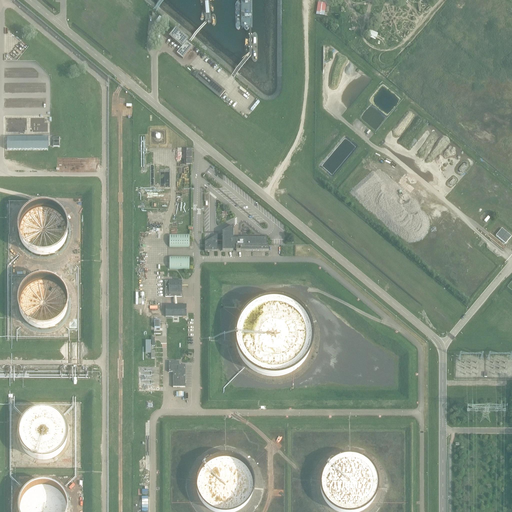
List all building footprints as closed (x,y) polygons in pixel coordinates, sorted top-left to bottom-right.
[(318,3),(316,15),(325,16),(326,4),(318,3)] [(170,36),(169,37),(169,38),(170,37),(173,39),(172,40),(175,43),(181,48),(176,54),(183,59),(188,53),(190,50),(193,47),(186,42),(188,40),(185,38),(181,35),(180,37),(174,31),(170,36)] [(336,55),(324,55),(324,64),(336,63),(336,55)] [(200,71),(195,77),(220,98),(225,92),(200,71)] [(48,138),(7,138),(7,149),(48,150),(48,138)] [(62,248),(67,241),(70,233),(70,224),(66,216),(61,210),(53,206),(44,204),(36,206),(29,209),(23,215),(20,223),(19,231),(20,239),(25,246),(31,252),(38,255),(47,255),(55,253),(62,248)] [(267,239),(238,239),(238,240),(236,240),(236,239),(236,238),(235,238),(235,239),(234,239),(234,240),(232,240),(232,237),(233,237),(233,226),(222,232),(222,251),(233,251),(233,249),(236,249),(236,252),(240,252),(240,251),(269,251),(269,247),(268,247),(268,245),(267,245),(267,239)] [(496,236),(505,244),(511,237),(502,229),(496,236)] [(190,234),(170,234),(170,248),(190,248),(190,234)] [(217,235),(208,241),(205,243),(205,251),(217,251),(217,235)] [(190,256),(170,257),(170,270),(190,270),(190,256)] [(63,324),(68,317),(70,309),(70,300),(67,292),(61,286),(53,282),(45,280),(37,281),(29,285),(24,291),(20,299),(19,307),(21,315),(25,322),(31,327),(39,331),(47,331),(56,329),(63,324)] [(182,280),(165,280),(165,297),(182,297),(182,293),(182,280)] [(138,299),(138,293),(136,293),(135,305),(144,305),(144,296),(145,296),(145,293),(140,293),(140,296),(141,296),(141,299),(138,299)] [(298,370),(307,361),(313,350),(315,337),(313,324),(307,313),(297,304),(286,299),(273,297),(260,300),(248,308),(240,318),(235,331),(235,345),(240,357),(249,368),(261,375),(274,377),(287,376),(298,370)] [(187,305),(166,304),(166,317),(187,317),(187,305)] [(173,372),(173,387),(185,387),(185,365),(179,365),(179,361),(169,361),(169,372),(173,372)] [(62,453),(67,446),(69,438),(69,429),(66,421),(60,414),(52,410),(44,409),(36,410),(28,414),(23,420),(19,427),(18,435),(20,443),(24,451),(30,456),(38,459),(46,460),(55,458),(62,453)] [(371,502),(376,494),(379,485),(379,475),(375,466),(369,459),(360,454),(351,452),(341,453),(333,458),(326,464),(322,473),(321,483),(323,492),(327,500),(335,506),(344,510),(353,510),(363,508),(371,502)] [(248,501),(253,493),(255,483),(254,474),(250,465),(243,458),(234,454),(225,453),(216,455),(207,460),(201,467),(198,476),(197,485),(200,494),(205,502),(213,508),(222,511),(232,510),(241,507),(248,501)] [(69,511),(70,504),(66,496),(61,490),(53,485),(44,484),(36,485),(29,489),(23,495),(20,502),(19,510),(19,511),(69,511)]
